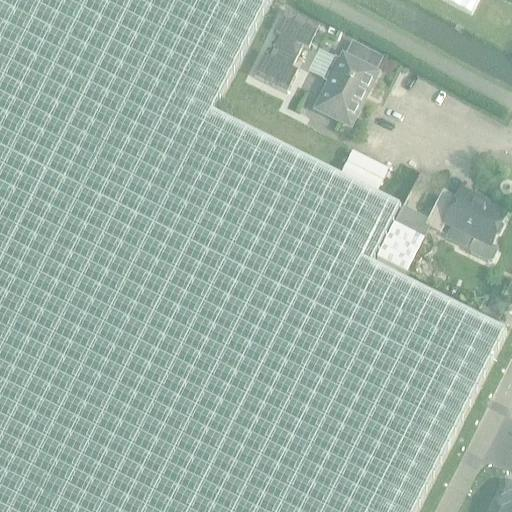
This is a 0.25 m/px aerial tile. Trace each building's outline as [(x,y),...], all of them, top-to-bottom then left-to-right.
[(0,0),(0,511),(414,511),(504,335),(370,267),(399,210),(211,116),(269,0),(0,0)] [(436,0),(470,17),(478,0),(436,0)] [(264,57),(253,79),(286,95),(297,73),(291,70),(302,48),(308,51),(318,29),(285,12),(274,35),(280,37),(269,59),(264,57)] [(318,111),(349,126),(374,76),(381,60),(352,45),(344,61),(343,61),(341,65),(334,61),(324,82),(331,85),(318,111)] [(440,235),(444,226),(474,241),(469,251),(470,256),(487,264),(491,263),(495,254),(494,250),(490,248),(506,216),(485,206),(484,208),(458,195),(456,199),(442,192),(425,227),(440,235)] [(409,270),(427,233),(412,226),(409,233),(395,226),(389,238),(388,237),(376,261),(406,276),(409,270)]
